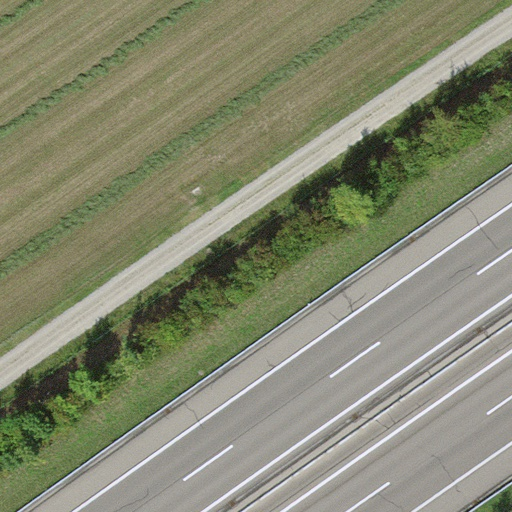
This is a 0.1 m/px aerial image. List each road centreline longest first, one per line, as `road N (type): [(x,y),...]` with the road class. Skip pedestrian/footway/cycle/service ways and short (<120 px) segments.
road 1 (track): [(0,379),(511,27)]
road 2 (motorway): [(511,253),(143,511)]
road 3 (motorway): [(353,511),(511,400)]
